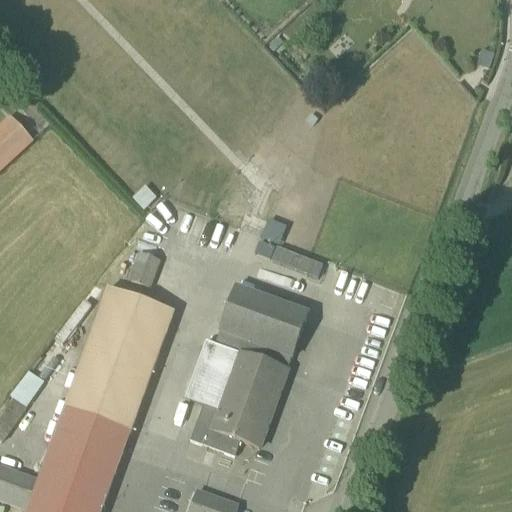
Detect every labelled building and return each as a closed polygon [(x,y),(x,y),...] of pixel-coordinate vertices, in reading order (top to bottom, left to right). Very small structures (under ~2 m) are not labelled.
[(279,40),(270,49),(274,54),(284,45),(279,40)] [(0,127),(0,174),(34,143),(10,118),(0,127)] [(278,251),(272,264),(319,282),(324,269),(278,251)] [(139,255),(129,284),(149,291),(159,263),(139,255)] [(308,317),(237,291),(216,348),(207,344),(186,400),(205,407),(191,444),(236,461),(242,445),(260,451),(308,317)] [(0,505),(18,511),(103,511),(175,316),(109,292),(40,482),(0,467),(0,505)] [(28,410),(45,386),(29,375),(12,399),(14,401),(28,410)] [(239,511),(240,510),(199,494),(191,511),(239,511)]
